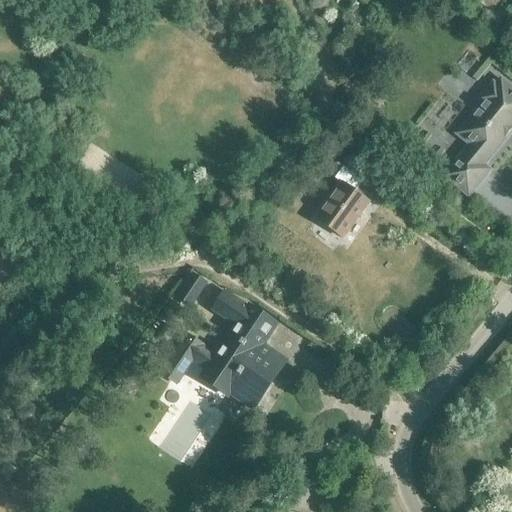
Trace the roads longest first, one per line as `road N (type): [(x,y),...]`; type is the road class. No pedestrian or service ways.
road 1 (unknown): [(210,272),(177,264),(3,283),(8,225),(0,205)]
road 2 (residential): [(415,511),(397,470),(397,422),(511,297)]
